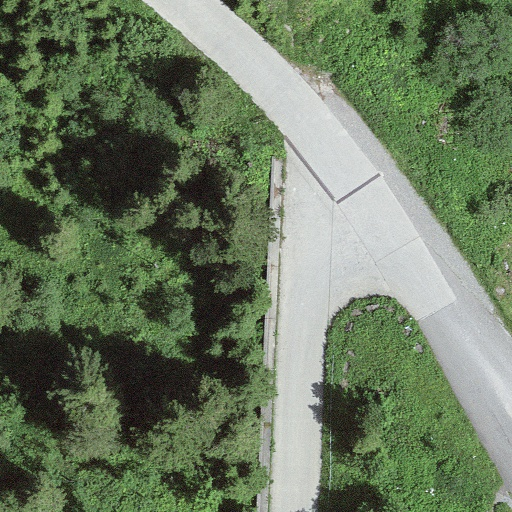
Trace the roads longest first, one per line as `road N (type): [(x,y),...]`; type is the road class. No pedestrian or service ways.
road 1 (unclassified): [(323,140),(300,511)]
road 2 (unclassified): [(323,140),(511,404)]
road 3 (unclassified): [(186,0),(323,140)]
